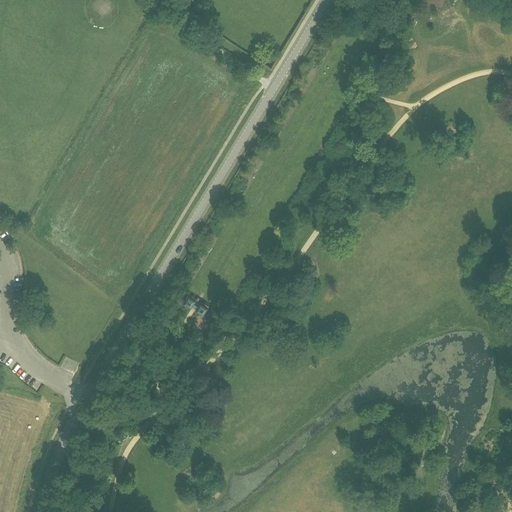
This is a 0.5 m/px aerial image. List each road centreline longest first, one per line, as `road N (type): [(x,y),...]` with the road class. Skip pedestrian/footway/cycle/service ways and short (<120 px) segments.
road 1 (tertiary): [(40,511),(86,399),(327,0)]
road 2 (track): [(267,83),(216,51),(174,0)]
